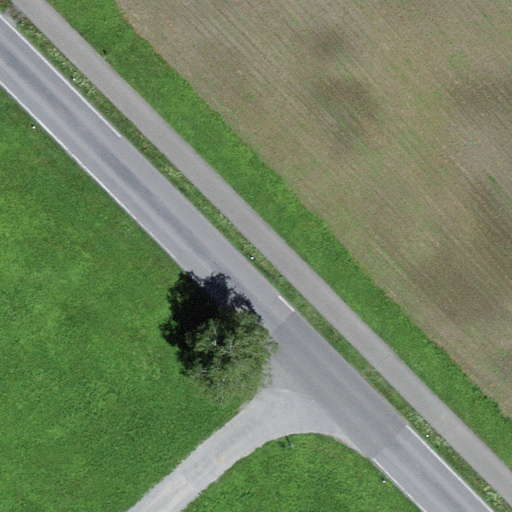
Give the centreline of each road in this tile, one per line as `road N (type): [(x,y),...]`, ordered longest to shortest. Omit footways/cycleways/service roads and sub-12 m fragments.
road 1 (tertiary): [(0,49),(458,511)]
road 2 (track): [(138,511),(309,361)]
